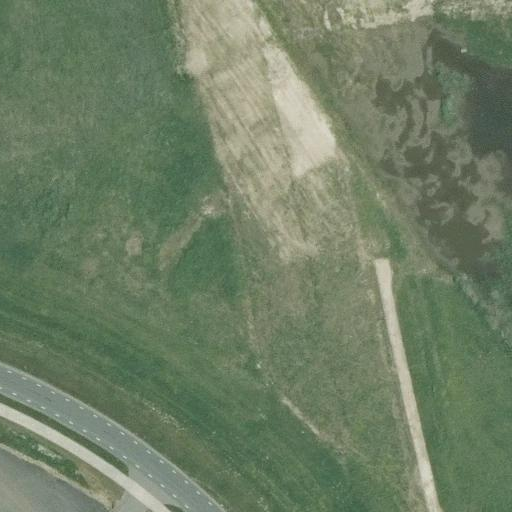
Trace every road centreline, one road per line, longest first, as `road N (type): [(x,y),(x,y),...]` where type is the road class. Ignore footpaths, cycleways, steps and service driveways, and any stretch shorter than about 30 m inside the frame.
road 1 (secondary): [(204,511),(131,452),(0,379)]
road 2 (unknown): [(379,292),(428,511)]
